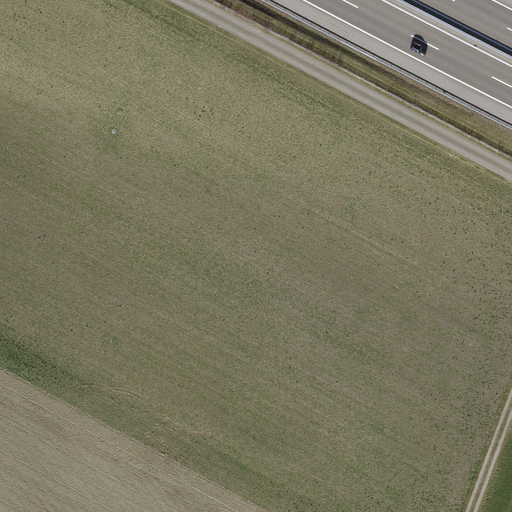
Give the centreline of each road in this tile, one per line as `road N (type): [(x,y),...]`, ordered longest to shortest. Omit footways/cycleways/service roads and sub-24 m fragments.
road 1 (track): [(183,0),(511,174)]
road 2 (motorway): [(345,0),(511,85)]
